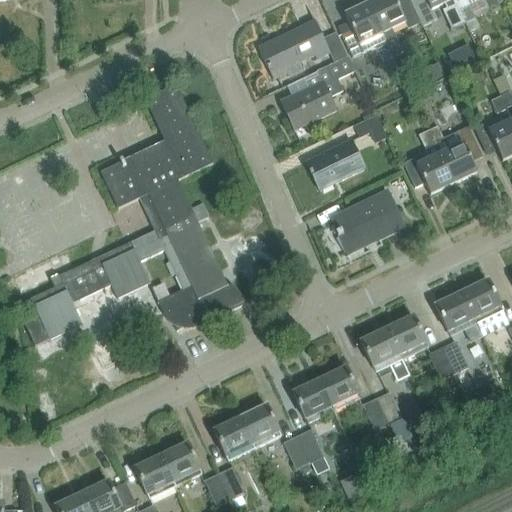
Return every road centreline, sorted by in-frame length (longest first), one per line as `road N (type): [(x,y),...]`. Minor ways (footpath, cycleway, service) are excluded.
road 1 (residential): [(0,466),(25,466),(325,321)]
road 2 (residential): [(325,321),(204,29)]
road 3 (residential): [(0,120),(204,29)]
road 4 (residential): [(325,321),(511,232)]
